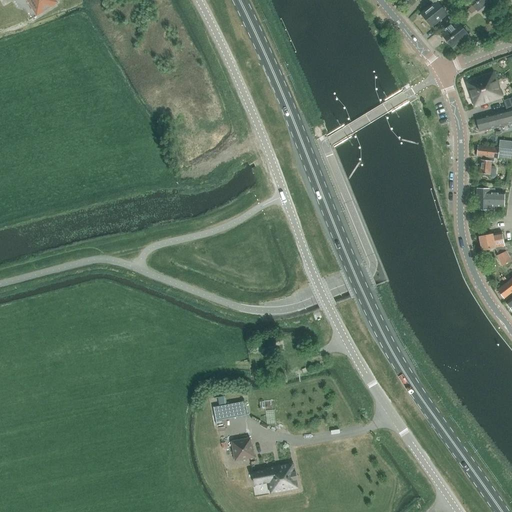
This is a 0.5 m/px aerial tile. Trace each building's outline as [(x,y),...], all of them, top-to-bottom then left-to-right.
[(26,0),(36,16),(58,3),(59,2),(59,1),(57,0),(26,0)] [(491,0),(480,0),(473,6),(478,11),(492,0),(491,0)] [(437,1),(421,14),(431,27),(447,14),(437,1)] [(457,23),(453,27),(451,25),(456,21),(455,21),(451,24),(449,26),(444,30),(444,31),(445,30),(447,32),(446,32),(443,35),(441,33),(440,33),(442,36),(452,48),(460,41),(468,35),(458,23),(457,23)] [(466,82),(475,107),(502,97),(493,72),(466,82)] [(511,97),(503,101),(506,109),(511,106),(511,97)] [(511,109),(476,118),(479,132),(511,123),(511,109)] [(477,145),(476,157),(477,157),(477,156),(481,157),(481,160),(480,160),(481,160),(480,173),(479,173),(490,175),(489,176),(491,178),(493,178),(495,177),(496,169),(494,167),(491,167),(491,162),(494,162),(494,161),(494,158),(498,158),(497,159),(498,159),(498,158),(498,157),(511,158),(511,149),(499,148),(478,146),(478,145),(477,145)] [(477,188),(477,199),(504,200),(504,193),(495,193),(495,189),(477,188)] [(504,206),(504,200),(477,199),(476,210),(485,210),(485,213),(489,213),(489,210),(494,210),(494,206),(504,206)] [(506,252),(502,233),(480,237),(482,250),(495,248),(499,255),(497,256),(502,266),(511,261),(506,252)] [(511,278),(497,290),(504,299),(511,292),(511,278)] [(243,401),(231,404),(234,418),(246,415),(243,401)] [(231,442),(235,461),(255,457),(252,445),(251,445),(250,438),(231,442)] [(252,473),(254,485),(268,482),(270,494),(297,489),(298,489),(296,480),(297,480),(296,472),(295,472),(293,463),(292,463),(266,468),(266,470),(252,473)]
